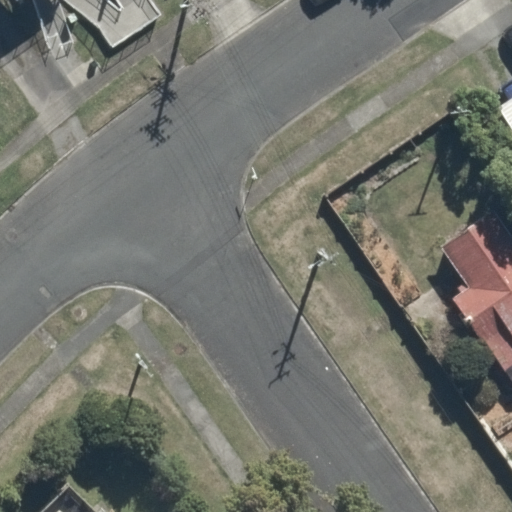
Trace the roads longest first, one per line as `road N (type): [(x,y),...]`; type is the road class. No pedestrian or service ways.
road 1 (residential): [(143,182),(374,511)]
road 2 (residential): [(143,182),(403,0)]
road 3 (residential): [(0,306),(143,182)]
